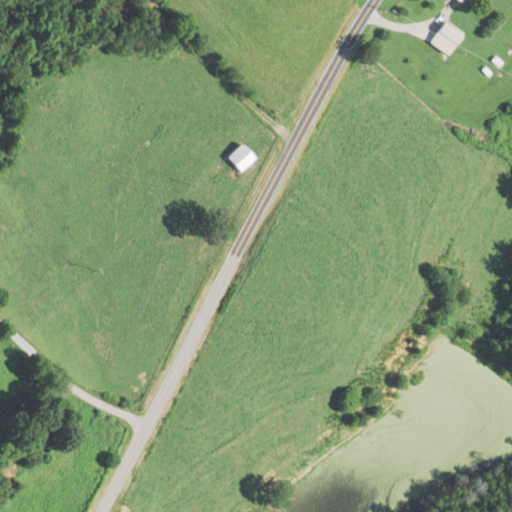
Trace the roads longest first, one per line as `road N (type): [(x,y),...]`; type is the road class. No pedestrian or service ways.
road 1 (tertiary): [(372,0),(174,369)]
road 2 (residential): [(143,426),(72,387),(0,325)]
road 3 (tertiary): [(98,511),(174,369)]
